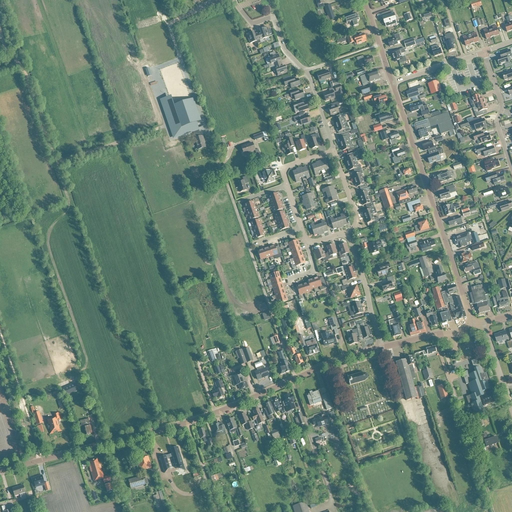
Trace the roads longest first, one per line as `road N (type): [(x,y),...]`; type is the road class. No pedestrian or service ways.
road 1 (unclassified): [(295,377),(161,0)]
road 2 (tertiary): [(0,470),(185,423),(295,377)]
road 3 (tertiary): [(472,323),(392,83)]
road 4 (unclassified): [(486,485),(433,334)]
road 5 (unclassified): [(382,347),(349,230)]
